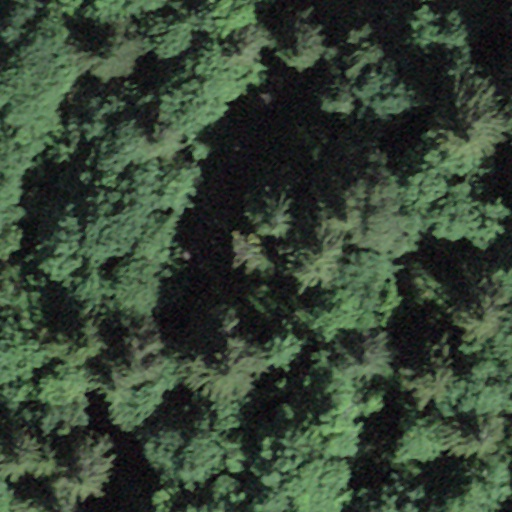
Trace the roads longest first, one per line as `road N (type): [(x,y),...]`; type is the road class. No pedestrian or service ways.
road 1 (track): [(333,0),(285,71),(65,511)]
road 2 (track): [(0,379),(115,69),(154,0)]
